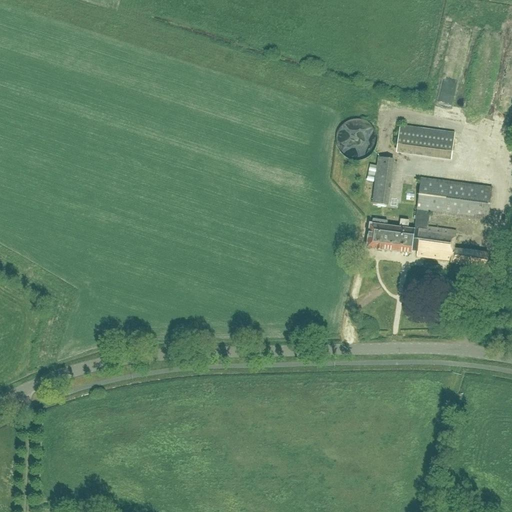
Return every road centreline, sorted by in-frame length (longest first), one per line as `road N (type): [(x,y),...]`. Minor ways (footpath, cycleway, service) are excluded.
road 1 (unclassified): [(0,400),(136,356),(411,348),(511,358)]
road 2 (track): [(468,349),(511,179)]
